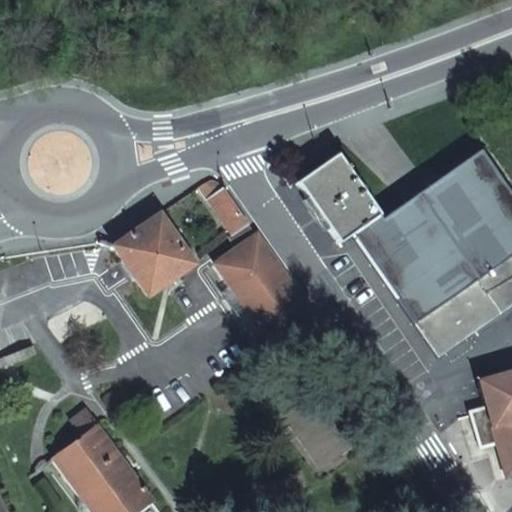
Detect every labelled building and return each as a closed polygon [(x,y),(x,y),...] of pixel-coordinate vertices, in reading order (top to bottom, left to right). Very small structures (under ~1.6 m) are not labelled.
[(335,156),(294,184),(337,245),(351,236),(436,357),(511,304),(511,201),(477,152),(381,220),(335,156)] [(245,224),(221,189),(208,200),(232,233),(245,224)] [(158,216),(113,247),(112,248),(146,297),(192,265),(158,216)] [(214,265),(271,346),(312,318),(254,236),(214,265)] [(511,373),(479,382),(485,406),(469,411),(479,448),(495,444),(504,477),(511,474),(511,373)] [(133,511),(150,500),(96,426),(84,410),(63,425),(74,441),(43,464),(79,511),(133,511)]
